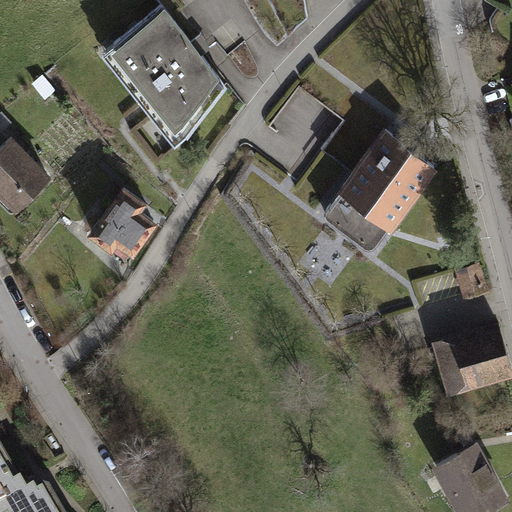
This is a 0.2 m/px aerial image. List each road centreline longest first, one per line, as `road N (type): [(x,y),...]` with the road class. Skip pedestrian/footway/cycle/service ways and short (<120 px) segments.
road 1 (residential): [(511,276),(441,0)]
road 2 (residential): [(123,511),(0,300)]
